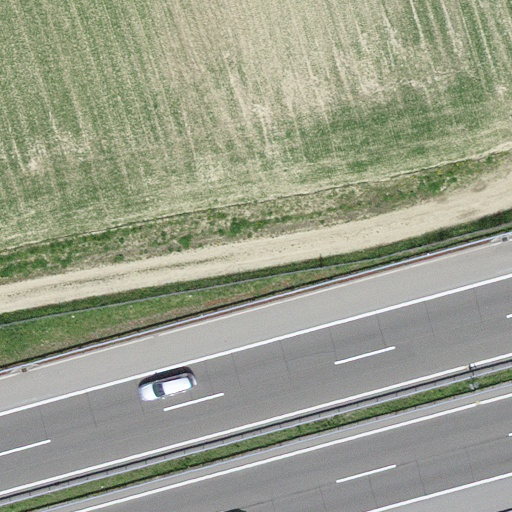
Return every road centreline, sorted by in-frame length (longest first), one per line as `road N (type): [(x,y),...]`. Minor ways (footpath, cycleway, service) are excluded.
road 1 (motorway): [(511,315),(0,454)]
road 2 (track): [(0,302),(404,230),(511,197)]
road 3 (motorway): [(223,511),(511,433)]
